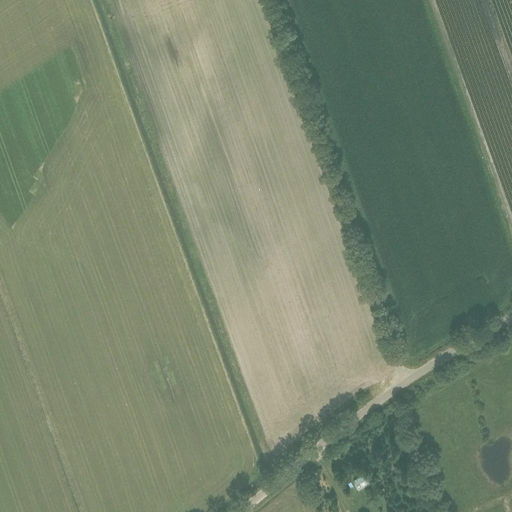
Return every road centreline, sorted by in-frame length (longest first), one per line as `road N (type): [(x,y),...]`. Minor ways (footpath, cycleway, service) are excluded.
road 1 (unclassified): [(403,383),(269,0)]
road 2 (unclassified): [(241,511),(403,383)]
road 3 (unclassified): [(403,383),(511,316)]
